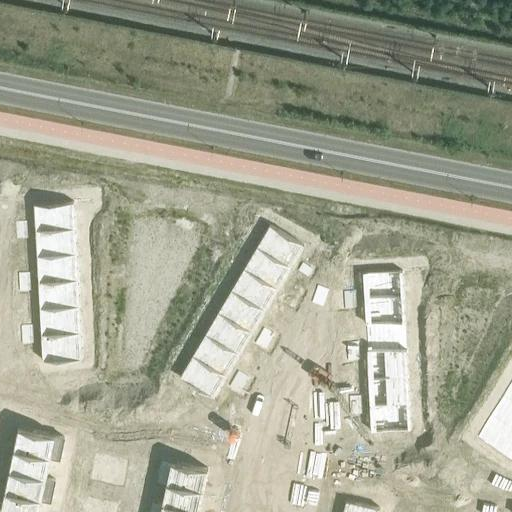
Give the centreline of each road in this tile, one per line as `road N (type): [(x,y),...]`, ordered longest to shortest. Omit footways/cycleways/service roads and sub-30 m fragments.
road 1 (tertiary): [(511,188),(0,89)]
road 2 (residential): [(284,430),(236,415),(325,272),(342,445)]
road 3 (residential): [(0,202),(11,367)]
